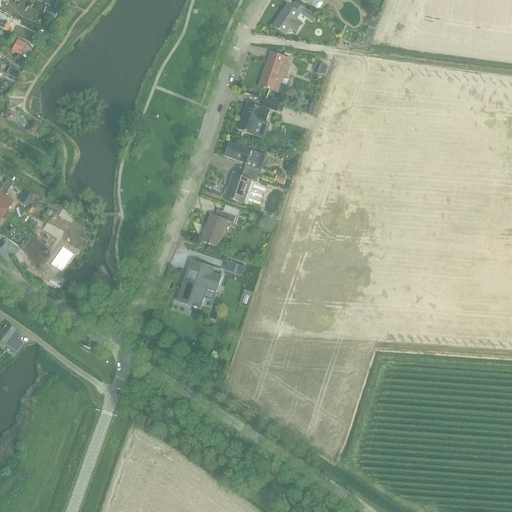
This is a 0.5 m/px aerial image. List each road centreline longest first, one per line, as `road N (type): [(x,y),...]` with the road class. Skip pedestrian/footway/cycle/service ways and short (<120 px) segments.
road 1 (residential): [(113,346),(161,260),(258,0)]
road 2 (unclassified): [(368,511),(127,356)]
road 3 (residential): [(0,315),(114,394)]
road 4 (tertiary): [(113,346),(0,270)]
road 5 (tertiary): [(72,511),(114,394)]
